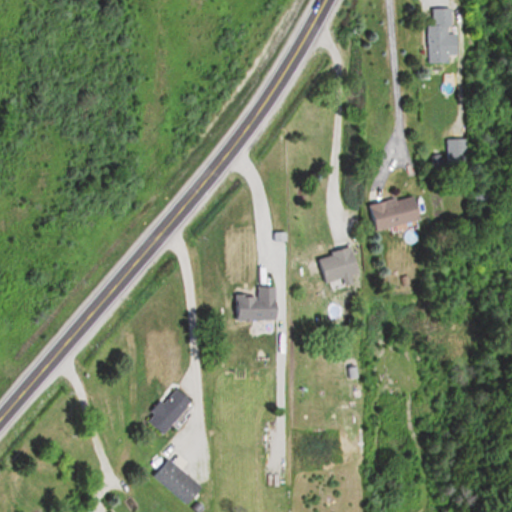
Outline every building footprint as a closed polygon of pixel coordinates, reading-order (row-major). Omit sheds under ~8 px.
[(424,62),(448,62),(448,25),(424,25),(424,62)] [(367,229),(416,223),(412,196),(364,202),(367,229)] [(349,282),(348,275),(356,273),(351,250),(306,259),(310,275),(317,273),(320,288),(349,282)] [(272,320),(272,286),(253,286),(253,295),(229,296),(230,320),(272,320)] [(157,435),(186,402),(171,389),(142,422),(157,435)] [(197,489),(163,458),(147,476),(180,506),(197,489)]
